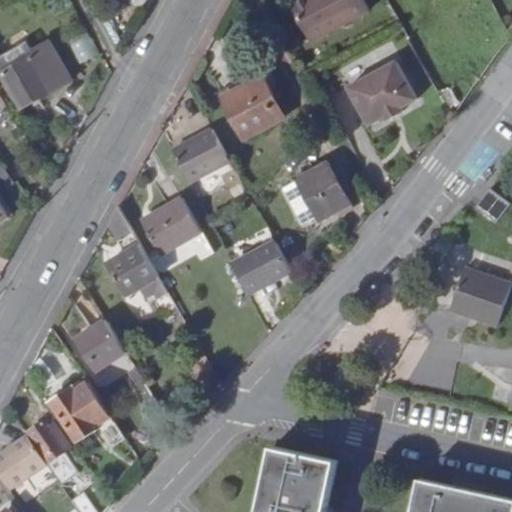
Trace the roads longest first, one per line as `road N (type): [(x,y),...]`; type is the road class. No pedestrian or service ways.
road 1 (unclassified): [(511,73),(248,398)]
road 2 (tertiary): [(0,343),(190,0)]
road 3 (residential): [(511,463),(248,398)]
road 4 (unclassified): [(248,398),(148,511)]
